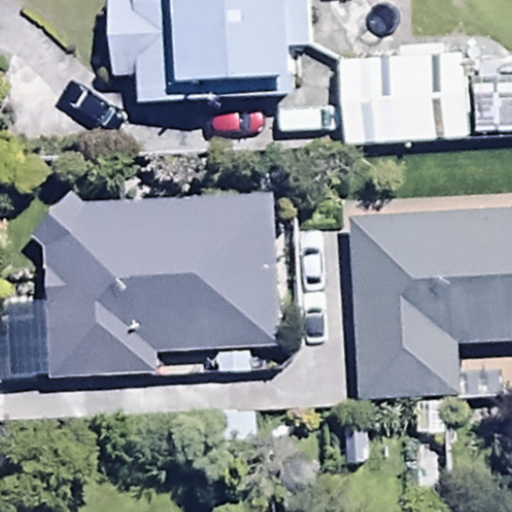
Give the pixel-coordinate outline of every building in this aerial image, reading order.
[(137,0),(137,2),(115,2),(117,83),(142,83),(142,109),(267,106),(268,140),(341,139),(341,94),(302,95),(299,0),(137,0)] [(344,65),(347,150),(467,146),(465,61),(344,65)] [(511,87),(474,89),(476,143),(511,141),(511,87)] [(278,359),(276,202),(82,208),(72,200),(35,245),(49,257),(51,386),(158,385),(158,361),(278,359)] [(511,347),(511,219),(355,223),(360,403),(461,401),(460,349),(511,347)]
